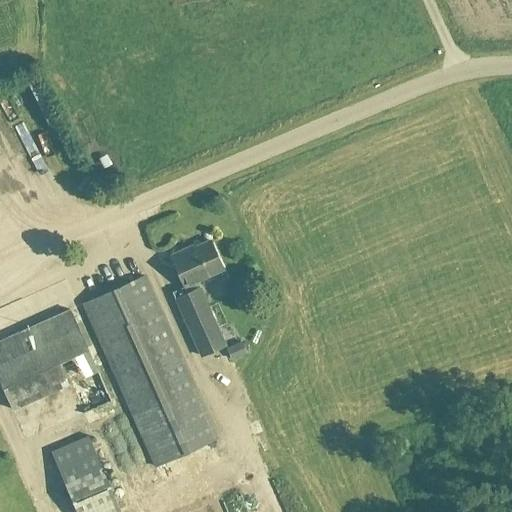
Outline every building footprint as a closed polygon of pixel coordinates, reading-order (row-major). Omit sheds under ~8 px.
[(27,164),(17,169),(37,208),(47,202),(27,164)] [(185,248),(170,255),(187,293),(174,299),(200,356),(225,344),(196,281),(222,269),(209,240),(186,251),(185,248)] [(82,304),(134,419),(156,467),(217,439),(144,277),(82,304)] [(18,402),(49,387),(40,369),(9,384),(18,402)] [(51,452),(63,480),(76,511),(120,511),(100,464),(89,436),(51,452)]
